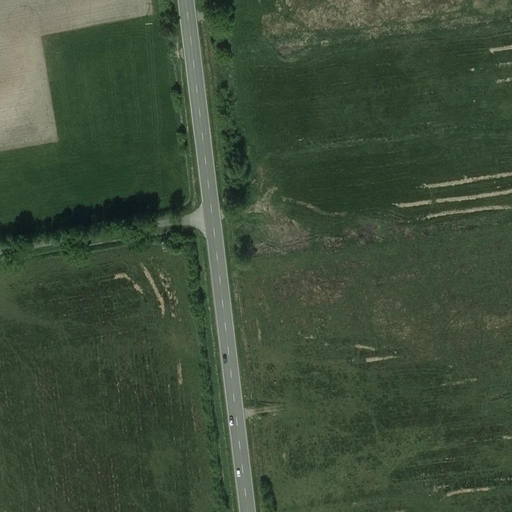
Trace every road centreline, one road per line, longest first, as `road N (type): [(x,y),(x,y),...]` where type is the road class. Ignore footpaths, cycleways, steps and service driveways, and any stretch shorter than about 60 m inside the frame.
road 1 (secondary): [(211,213),(247,511)]
road 2 (secondary): [(211,213),(185,0)]
road 3 (unclassified): [(0,252),(211,213)]
